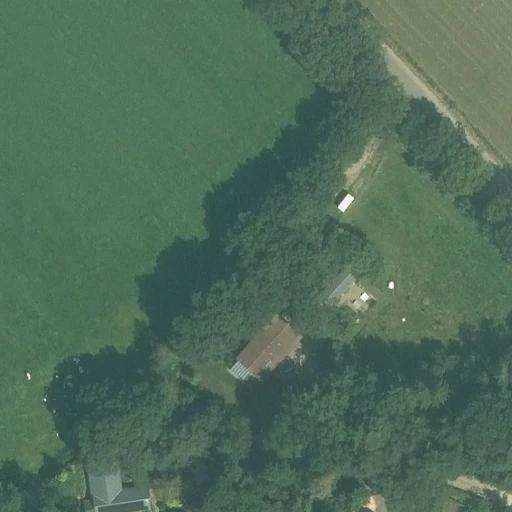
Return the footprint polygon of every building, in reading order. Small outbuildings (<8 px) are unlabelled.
[(349,264),(318,298),(330,308),(361,275),(349,264)] [(316,301),(307,311),(316,319),(325,310),(316,301)] [(239,360),(230,369),(243,381),(252,371),(261,380),(271,369),(268,367),(285,347),(298,333),(274,313),(262,327),(253,338),(256,340),(239,360)] [(301,418),(286,404),(275,416),(290,430),(301,418)] [(90,467),(94,499),(83,501),(84,511),(137,511),(149,510),(146,488),(121,491),(118,464),(90,467)]
